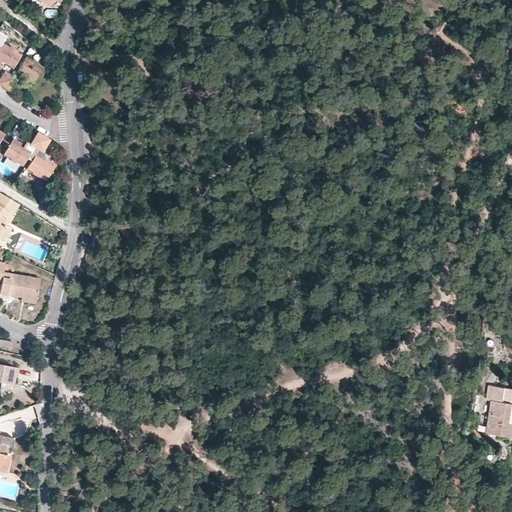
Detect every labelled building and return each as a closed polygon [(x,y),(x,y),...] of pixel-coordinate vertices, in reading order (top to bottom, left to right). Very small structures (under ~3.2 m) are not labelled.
[(14,65),(21,54),(2,43),(0,45),(0,60),(2,61),(6,64),(8,61),(14,65)] [(36,82),(44,68),(25,57),(18,67),(24,71),(22,74),(27,77),(36,82)] [(10,75),(5,71),(0,78),(0,85),(3,87),(10,75)] [(17,79),(10,75),(3,87),(10,91),(17,79)] [(30,142),(36,146),(44,135),(37,131),(30,142)] [(50,138),(44,135),(36,146),(42,150),(50,138)] [(36,146),(30,142),(26,140),(23,146),(20,144),(12,139),(4,153),(22,165),(29,154),(31,151),(33,152),(36,146)] [(34,157),(28,167),(46,179),(55,165),(46,160),(42,157),(40,160),(34,157)] [(1,222),(2,219),(7,222),(17,204),(0,193),(0,235),(6,225),(1,222)] [(11,228),(6,225),(0,235),(0,238),(4,241),(6,238),(11,228)] [(0,296),(6,298),(7,294),(22,297),(36,298),(40,276),(1,271),(0,279),(0,296)] [(494,331),(486,331),(485,346),(493,347),(494,331)] [(0,339),(0,345),(9,347),(10,342),(0,339)] [(0,379),(14,381),(15,374),(17,374),(18,365),(0,363),(0,379)] [(491,398),(486,431),(511,435),(511,426),(511,412),(510,412),(511,401),(511,396),(511,389),(490,386),(488,398),(491,398)] [(0,474),(10,477),(14,462),(11,461),(10,458),(11,452),(13,451),(15,451),(17,443),(0,438),(0,474)]
